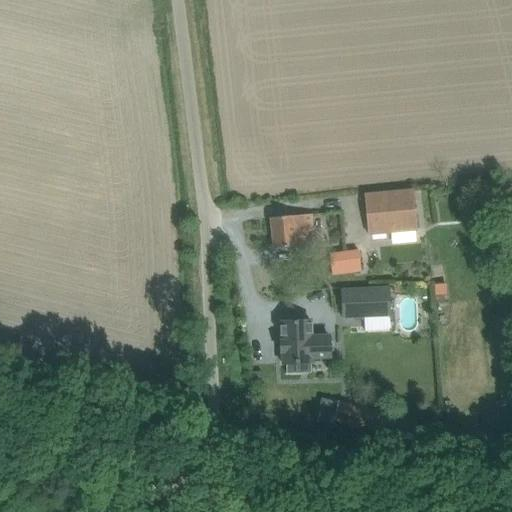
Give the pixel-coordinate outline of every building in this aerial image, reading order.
[(412,190),(364,195),(368,235),(416,230),(412,190)] [(307,246),(306,231),(312,230),(311,215),(270,218),(273,249),(307,246)] [(361,272),(359,259),(358,250),(330,254),(333,276),(361,272)] [(444,284),(433,285),(434,297),(445,296),(444,284)] [(389,316),(388,288),(342,290),(343,318),(389,316)] [(288,322),(280,322),(281,341),(280,341),(280,344),(279,344),(279,350),(280,350),(280,353),(281,353),(282,364),(286,364),(286,374),(311,374),(311,363),(312,363),(312,358),(330,358),(329,336),(311,336),(311,321),(303,322),(303,318),(288,319),(288,322)] [(261,372),(252,372),(252,383),(261,383),(261,372)] [(332,424),(380,435),(385,412),(337,402),(332,424)]
